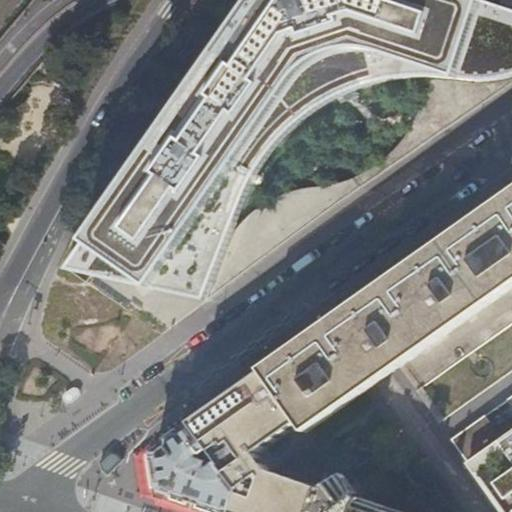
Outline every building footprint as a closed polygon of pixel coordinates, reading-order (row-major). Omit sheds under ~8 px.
[(480,0),(256,0),(88,241),(69,271),(182,298),(206,304),(362,188),(511,88),(511,9),(487,2),(480,0)] [(265,373),(301,422),(308,431),(368,389),(376,384),(383,379),(391,373),(511,287),(511,197),(504,204),(445,245),(348,314),(341,319),(334,324),(265,373)] [(259,452),(301,422),(265,373),(253,382),(192,424),(240,493),(234,511),(314,511),(323,489),(341,476),(313,438),(296,452),(303,462),(305,466),(306,470),(306,477),(305,481),(272,470),(259,452)] [(71,405),(73,404),(81,398),(82,396),(82,394),(81,392),(80,390),(77,389),(74,390),(67,395),(66,397),(65,399),(66,402),(68,404),(71,405)] [(511,511),(511,396),(508,400),(511,405),(511,424),(499,433),(486,415),(452,439),(462,454),(471,467),(503,511),(511,511)] [(156,452),(191,425),(187,420),(142,454),(148,495),(185,507),(187,500),(161,491),(156,452)] [(195,503),(221,511),(234,511),(240,493),(192,424),(191,425),(156,452),(161,491),(187,500),(195,503)] [(103,465),(104,469),(110,475),(115,481),(135,463),(123,451),(120,451),(116,450),(109,456),(103,461),(103,465)] [(345,473),(341,476),(323,489),(314,511),(405,511),(365,498),(345,473)]
